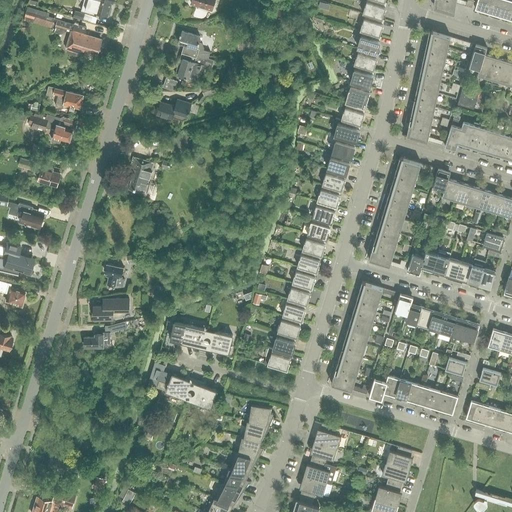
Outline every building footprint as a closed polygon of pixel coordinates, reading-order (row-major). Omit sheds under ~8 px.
[(86,0),(86,2),(95,4),(93,12),(108,16),(112,3),(100,0),(86,0)] [(212,10),(214,0),(192,0),(191,4),(212,10)] [(387,2),(385,2),(378,0),(366,0),(363,13),(365,14),(382,19),(387,2)] [(467,2),(462,0),(434,0),(433,7),(454,13),(456,3),(466,6),(467,2)] [(477,0),(475,9),(487,12),(490,0),(477,0)] [(503,0),(490,0),(487,12),(498,16),(503,0)] [(511,12),(511,0),(503,0),(498,16),(510,19),(511,12)] [(31,7),(30,10),(27,10),(24,21),(52,29),(55,19),(46,16),(47,14),(40,12),(41,10),(31,7)] [(273,8),(271,17),(287,20),(289,11),(273,8)] [(83,20),(85,14),(75,11),(73,17),(83,20)] [(385,19),(382,19),(365,14),(360,30),(362,31),(380,36),(385,19)] [(101,40),(84,35),(86,28),(74,24),(67,49),(80,53),(81,50),(97,55),(101,40)] [(471,47),(473,43),(429,30),(426,44),(447,50),(449,41),(471,47)] [(202,42),(199,42),(199,41),(200,37),(182,31),(181,34),(180,33),(180,35),(180,36),(178,43),(187,45),(184,54),(214,63),(215,60),(208,58),(210,52),(204,50),(205,48),(202,42)] [(382,36),(380,36),(362,31),(357,47),(359,48),(377,53),(382,36)] [(430,128),(447,50),(426,44),(409,121),(430,128)] [(511,61),(485,54),(487,47),(476,44),(469,66),(479,69),(477,75),(487,78),(486,81),(498,85),(499,82),(511,85),(511,61)] [(271,45),(257,51),(259,56),(273,50),(271,45)] [(379,53),(377,53),(359,48),(354,64),(356,65),(356,64),(374,70),(374,69),(379,53)] [(214,63),(184,54),(183,58),(182,58),(181,63),(179,62),(175,73),(201,81),(203,74),(207,76),(211,74),(214,63)] [(375,70),(374,69),(374,70),(356,64),(356,65),(351,81),(352,81),(370,87),(370,86),(375,70)] [(178,81),(166,78),(163,87),(173,91),(174,91),(175,89),(178,90),(179,87),(176,86),(178,81)] [(215,90),(220,88),(218,80),(201,86),(204,95),(216,92),(215,90)] [(371,87),(370,86),(370,87),(352,81),(345,102),(346,103),(365,108),(371,87)] [(461,85),(453,83),(451,90),(458,93),(461,85)] [(479,91),(463,86),(457,104),(473,110),(479,91)] [(80,108),(83,95),(67,91),(49,87),(46,96),(52,98),(52,97),(65,100),(63,104),(80,108)] [(174,112),(180,114),(188,116),(192,104),(178,99),(176,106),(161,101),(157,114),(172,118),(174,112)] [(366,108),(365,108),(346,103),(341,119),(342,119),(361,125),(361,124),(366,108)] [(65,127),(65,126),(66,124),(72,126),(75,117),(62,113),(61,117),(47,113),(46,116),(35,112),(34,115),(31,114),(28,123),(32,124),(31,128),(43,132),(44,129),(45,129),(46,127),(51,129),(52,128),(55,129),(53,136),(52,140),(60,142),(61,139),(69,142),(73,129),(65,127)] [(450,120),(442,118),(440,125),(447,127),(450,120)] [(362,125),(361,124),(361,125),(342,119),(337,136),(357,141),(362,125)] [(428,136),(430,128),(409,121),(407,135),(442,145),(443,141),(428,136)] [(458,143),(511,159),(511,132),(505,130),(504,134),(485,128),(486,125),(474,121),(473,124),(463,121),(461,128),(451,125),(445,146),(456,150),(458,143)] [(176,153),(192,144),(184,131),(169,140),(176,153)] [(337,136),(332,152),(352,158),(357,141),(337,136)] [(198,137),(193,141),(197,146),(202,143),(198,137)] [(42,155),(45,148),(34,144),(31,152),(42,155)] [(347,174),(352,158),(332,152),(327,168),(347,174)] [(134,172),(129,188),(144,192),(154,163),(133,157),(129,170),(134,172)] [(434,172),(435,167),(400,157),(395,172),(416,178),(419,167),(434,172)] [(56,186),(60,173),(53,170),(54,168),(43,165),(43,164),(25,159),(23,167),(40,172),(38,180),(56,186)] [(169,169),(171,162),(163,160),(161,167),(169,169)] [(342,190),(347,174),(327,168),(322,184),(342,190)] [(442,196),(443,196),(450,172),(438,168),(433,186),(444,190),(442,196)] [(395,172),(373,245),(394,252),(416,178),(395,172)] [(450,172),(443,196),(454,200),(460,182),(449,178),(450,172)] [(460,182),(454,200),(466,203),(471,185),(460,182)] [(322,184),(317,201),(337,207),(342,190),(322,184)] [(466,203),(477,207),(483,189),(471,185),(466,203)] [(477,207),(489,210),(494,192),(483,189),(477,207)] [(489,210),(500,214),(506,196),(494,192),(489,210)] [(0,203),(7,205),(7,206),(10,207),(8,213),(21,217),(19,223),(40,228),(45,214),(36,212),(37,209),(32,208),(33,207),(19,203),(19,205),(8,202),(9,195),(0,193),(0,203)] [(511,217),(511,197),(506,196),(500,214),(511,217)] [(332,223),(337,207),(317,201),(312,217),(332,223)] [(327,239),(332,223),(312,217),(312,219),(307,217),(303,231),(308,232),(307,233),(327,239)] [(500,250),(504,237),(487,232),(483,245),(500,250)] [(322,256),(327,239),(307,233),(302,250),(322,256)] [(29,273),(32,261),(20,257),(20,255),(17,254),(19,246),(5,242),(1,255),(0,254),(0,270),(17,274),(17,273),(18,270),(29,273)] [(405,244),(403,250),(409,252),(411,245),(405,244)] [(369,259),(404,270),(407,261),(401,260),(400,264),(391,261),(394,252),(373,245),(369,259)] [(407,271),(419,274),(426,250),(423,249),(421,256),(412,253),(407,271)] [(317,272),(322,256),(302,250),(297,266),(317,272)] [(438,254),(426,250),(419,274),(420,274),(422,268),(432,271),(438,254)] [(128,263),(140,260),(138,252),(126,255),(128,263)] [(449,257),(438,254),(432,271),(444,275),(449,257)] [(461,261),(449,257),(444,275),(455,278),(461,261)] [(472,264),(461,261),(455,278),(467,282),(472,264)] [(116,284),(118,284),(123,285),(124,279),(120,278),(120,276),(122,276),(124,267),(107,264),(105,272),(107,273),(106,276),(109,276),(107,284),(115,286),(116,284)] [(262,264),(260,272),(266,274),(268,266),(262,264)] [(484,268),(472,264),(467,282),(479,285),(484,268)] [(312,288),(317,272),(297,266),(293,282),(312,288)] [(479,285),(490,289),(496,271),(484,268),(479,285)] [(25,292),(10,287),(11,284),(0,280),(0,292),(7,294),(5,301),(16,304),(16,305),(21,306),(24,298),(23,298),(25,292)] [(396,296),(397,292),(362,281),(358,294),(379,301),(382,292),(396,296)] [(307,304),(312,288),(293,282),(288,299),(307,304)] [(157,285),(154,298),(160,300),(163,286),(157,285)] [(256,293),(253,303),(258,304),(260,298),(266,300),(267,296),(256,293)] [(405,320),(412,296),(400,293),(395,310),(406,314),(405,320)] [(356,377),(379,301),(358,294),(335,371),(356,377)] [(411,303),(412,301),(413,297),(412,296),(405,320),(417,324),(422,306),(411,303)] [(94,319),(113,318),(115,318),(117,318),(118,318),(119,317),(121,317),(122,316),(123,315),(124,314),(126,312),(128,311),(129,308),(129,306),(129,298),(129,299),(107,299),(107,305),(94,306),(94,319)] [(302,321),(307,304),(288,299),(283,315),(302,321)] [(433,310),(422,306),(417,324),(428,327),(433,310)] [(445,313),(433,310),(428,327),(440,331),(445,313)] [(456,317),(445,313),(440,331),(451,334),(456,317)] [(302,321),(283,315),(278,331),(297,337),(302,321)] [(468,320),(456,317),(451,334),(463,338),(468,320)] [(480,324),(468,320),(463,338),(475,341),(480,324)] [(111,345),(111,332),(127,329),(126,322),(110,326),(105,326),(105,332),(103,332),(103,334),(95,334),(95,337),(85,337),(85,347),(103,347),(103,345),(111,345)] [(199,348),(205,350),(209,330),(174,322),(170,339),(199,346),(199,348)] [(488,345),(500,349),(505,331),(493,328),(488,345)] [(209,330),(205,350),(211,351),(211,348),(229,352),(231,344),(232,344),(233,342),(231,342),(233,335),(209,330)] [(0,347),(8,350),(12,337),(2,334),(2,332),(0,331),(0,347)] [(297,337),(278,331),(273,347),(292,353),(297,337)] [(500,349),(511,352),(511,350),(511,333),(505,331),(500,349)] [(384,337),(377,335),(374,342),(382,344),(384,337)] [(292,353),(273,347),(269,346),(264,363),(287,370),(292,353)] [(463,374),(467,362),(449,356),(445,369),(463,374)] [(497,385),(501,372),(483,367),(479,379),(497,385)] [(374,370),(367,368),(365,375),(371,377),(374,370)] [(166,390),(188,399),(196,380),(190,377),(189,380),(172,374),(172,376),(170,375),(171,374),(157,369),(153,378),(169,384),(166,390)] [(353,386),(356,377),(335,371),(331,383),(366,394),(369,386),(363,384),(362,388),(353,386)] [(453,413),(456,403),(458,396),(388,375),(386,381),(375,378),(369,395),(382,399),(384,392),(453,413)] [(202,382),(196,380),(188,399),(211,407),(213,401),(215,401),(215,400),(214,399),(217,391),(201,384),(202,382)] [(88,409),(113,402),(110,392),(96,396),(98,400),(86,403),(88,409)] [(466,417),(511,431),(511,412),(471,400),(466,417)] [(252,404),(249,421),(270,425),(274,414),(270,413),(272,407),(252,404)] [(247,420),(244,437),(262,441),(270,425),(249,421),(247,420)] [(316,433),(314,440),(337,447),(341,435),(335,433),(336,427),(322,423),(319,434),(316,433)] [(155,429),(149,428),(147,436),(153,438),(155,429)] [(262,441),(244,437),(242,436),(238,453),(258,459),(264,448),(260,447),(262,441)] [(314,448),(311,458),(325,463),(327,457),(334,459),(337,447),(314,440),(312,447),(314,448)] [(386,462),(409,469),(411,462),(409,461),(413,450),(398,446),(396,452),(390,450),(386,462)] [(249,474),(258,459),(238,453),(236,452),(231,468),(249,474)] [(79,471),(82,461),(62,454),(61,457),(51,454),(48,466),(64,471),(65,467),(79,471)] [(325,463),(311,458),(308,470),(305,469),(303,476),(327,483),(331,484),(337,466),(325,463)] [(387,482),(402,486),(405,475),(407,476),(409,469),(386,462),(382,474),(389,476),(387,482)] [(229,468),(224,483),(243,491),(250,481),(246,480),(249,474),(231,468),(229,468)] [(304,483),(300,494),(315,498),(316,493),(323,495),(327,483),(303,476),(301,482),(304,483)] [(106,483),(97,481),(95,492),(103,494),(106,483)] [(398,497),(402,486),(387,482),(386,487),(379,485),(375,497),(398,505),(400,498),(398,497)] [(243,491),(224,483),(222,483),(216,498),(233,506),(243,491)] [(57,511),(60,503),(73,507),(77,491),(56,485),(52,501),(37,496),(32,511),(57,511)] [(124,487),(119,495),(124,498),(129,489),(124,487)] [(133,488),(128,498),(134,501),(139,492),(133,488)] [(511,500),(480,491),(476,490),(475,493),(479,494),(485,496),(484,498),(484,499),(483,499),(480,498),(478,498),(477,498),(477,499),(475,501),(474,501),(474,502),(474,503),(474,504),(475,505),(478,508),(479,509),(480,509),(482,509),(483,508),(484,507),(485,507),(487,505),(487,504),(487,503),(487,502),(487,501),(487,500),(487,499),(487,498),(507,504),(507,502),(511,503),(511,500)] [(295,505),(293,511),(295,511),(317,511),(319,506),(313,504),(315,498),(300,494),(297,505),(295,505)] [(396,511),(398,505),(375,497),(372,510),(378,511),(377,511),(393,511),(394,510),(396,511)] [(230,511),(233,506),(216,498),(214,498),(207,511),(230,511)]
